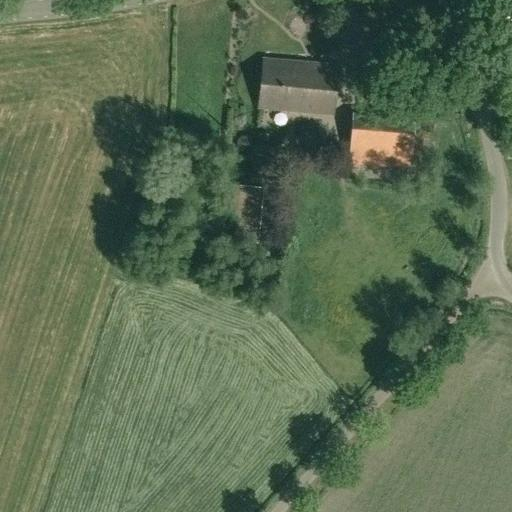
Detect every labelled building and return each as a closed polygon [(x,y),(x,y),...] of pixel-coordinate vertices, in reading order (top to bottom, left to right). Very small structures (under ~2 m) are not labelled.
[(381,31),(377,71),(428,75),(431,35),(381,31)] [(264,58),(259,108),(333,115),(338,65),(264,58)] [(352,117),(348,163),(410,168),(415,112),(378,109),(377,119),(352,117)] [(269,184),(271,156),(252,154),(249,182),(269,184)] [(257,242),(263,187),(223,184),(218,239),(257,242)]
